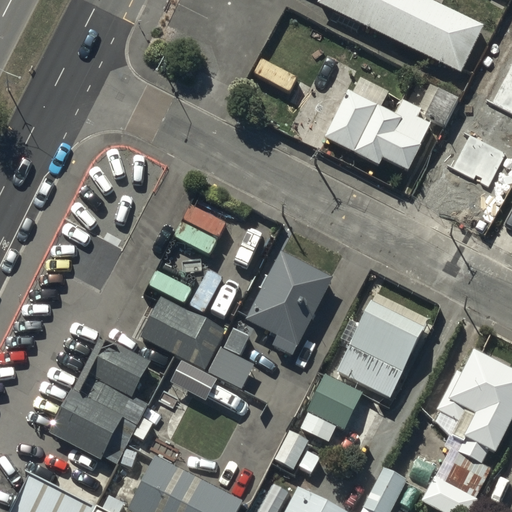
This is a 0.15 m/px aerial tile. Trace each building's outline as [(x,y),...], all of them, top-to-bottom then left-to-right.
[(324,0),(320,9),(459,75),(482,29),(421,0),(324,0)] [(511,52),(487,100),(511,112),(511,52)] [(302,84),(266,66),(255,88),(290,106),(302,84)] [(459,103),(431,88),(419,112),(427,116),(425,120),(445,130),(459,103)] [(348,97),(325,144),(375,168),(379,163),(407,177),(431,128),(417,121),(421,114),(403,106),(396,120),(348,97)] [(507,153),(464,132),(446,166),(489,187),(507,153)] [(335,285),(282,259),(248,327),(279,343),(274,353),(295,363),(335,285)] [(429,325),(377,299),(338,375),(390,401),(429,325)] [(161,305),(142,342),(176,359),(206,375),(225,338),(161,305)] [(249,341),(234,334),(225,352),(239,359),(249,341)] [(56,436),(118,468),(148,411),(133,404),(151,369),(103,345),(56,436)] [(255,370),(223,353),(211,375),(243,392),(255,370)] [(511,430),(511,376),(474,358),(448,408),(476,422),(464,446),(495,462),(511,430)] [(218,385),(183,368),(172,389),(208,406),(218,385)] [(363,399),(325,381),(308,416),(346,434),(363,399)] [(308,445),(291,436),(277,464),(294,472),(308,445)] [(240,511),(243,507),(158,462),(129,511),(240,511)] [(394,511),(408,485),(387,474),(367,511),(394,511)] [(93,511),(29,480),(12,511),(93,511)] [(476,511),(480,506),(436,483),(423,506),(434,511),(476,511)] [(282,511),(290,498),(275,489),(262,511),(282,511)] [(332,511),(299,495),(289,511),(332,511)]
